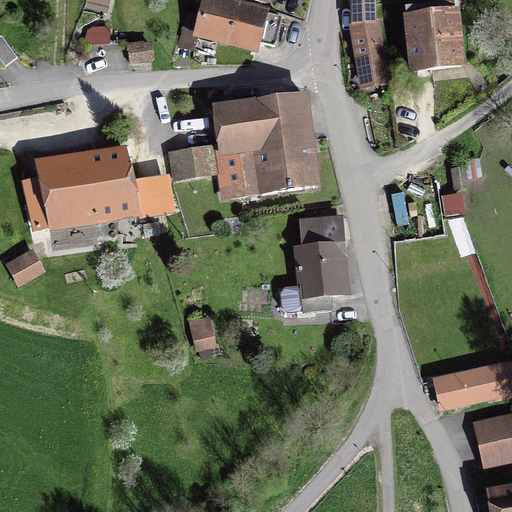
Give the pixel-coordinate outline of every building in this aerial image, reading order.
[(274,47),(281,19),(209,0),(206,0),(204,7),(198,5),(195,15),(202,17),(197,36),(255,51),(257,43),(274,47)] [(385,84),(374,22),(372,0),(352,0),(353,26),(365,87),(385,84)] [(406,11),(414,72),(461,66),(452,0),(433,0),(436,17),(417,20),(416,9),(406,11)] [(109,31),(89,31),(85,45),(108,44),(109,31)] [(17,58),(1,37),(0,37),(0,60),(5,67),(17,58)] [(129,63),(149,61),(147,45),(127,47),(129,63)] [(255,150),(261,195),(316,188),(304,96),(214,109),(221,154),(255,150)] [(191,151),(196,178),(217,175),(212,147),(191,151)] [(191,151),(170,154),(174,181),(196,178),(191,151)] [(159,182),(133,187),(125,153),(35,166),(44,206),(32,209),(36,230),(165,210),(159,182)] [(453,171),(456,189),(467,188),(464,169),(453,171)] [(445,235),(437,181),(387,189),(394,242),(445,235)] [(345,295),(338,219),(300,223),(303,248),(296,249),(300,288),(280,289),(281,314),(332,312),(330,296),(345,295)] [(8,267),(18,286),(39,275),(29,256),(8,267)] [(208,322),(187,327),(194,357),(215,352),(208,322)] [(511,367),(511,365),(436,381),(442,410),(495,398),(496,402),(511,398),(511,367)] [(511,417),(477,426),(486,468),(511,461),(511,417)] [(511,511),(511,490),(491,494),(493,511),(511,511)]
